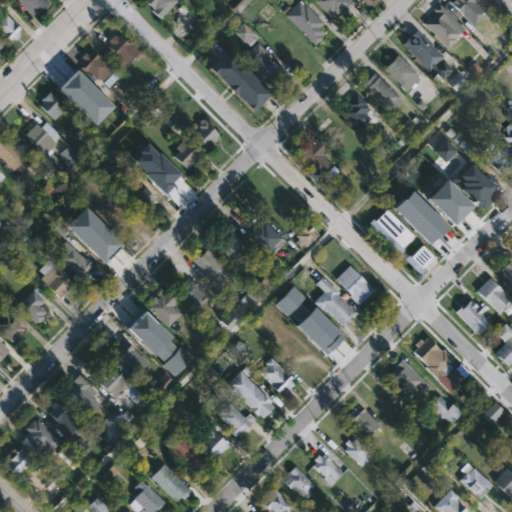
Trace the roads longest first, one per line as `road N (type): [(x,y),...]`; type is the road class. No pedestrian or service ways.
road 1 (residential): [(0,411),(404,0)]
road 2 (residential): [(511,394),(115,0)]
road 3 (residential): [(209,511),(511,204)]
road 4 (secondary): [(92,0),(0,95)]
